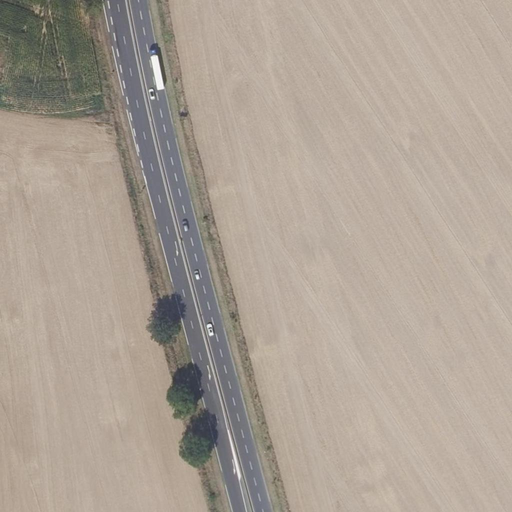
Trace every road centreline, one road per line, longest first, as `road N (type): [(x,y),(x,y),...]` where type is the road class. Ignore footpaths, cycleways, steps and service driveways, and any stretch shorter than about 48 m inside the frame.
road 1 (primary): [(116,0),(239,511)]
road 2 (primary): [(259,511),(138,0)]
